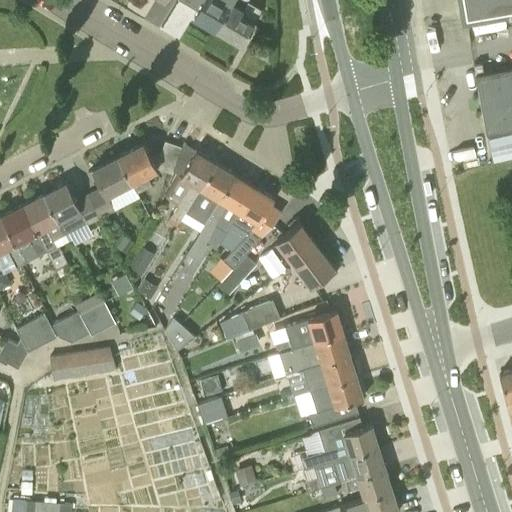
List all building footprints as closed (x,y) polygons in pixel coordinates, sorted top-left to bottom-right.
[(185,0),(198,8),(194,16),(200,19),(199,22),(207,27),(209,25),(215,28),(231,1),(232,0),(232,1),(232,0),(185,0)] [(232,0),(231,1),(215,28),(241,44),(254,22),(253,21),(261,8),(248,0),(243,7),(232,1),(232,0)] [(511,0),(458,0),(463,24),(508,16),(508,11),(511,9),(511,0)] [(486,134),(506,130),(511,129),(511,65),(475,73),(486,134)] [(158,167),(173,172),(182,145),(165,140),(161,151),(152,156),(149,150),(153,148),(148,139),(117,155),(132,182),(133,181),(137,189),(152,181),(147,173),(158,167)] [(199,187),(215,161),(196,149),(186,166),(169,194),(179,201),(172,213),(180,218),(199,187)] [(108,194),(132,182),(117,155),(88,170),(93,179),(97,176),(102,186),(89,193),(101,217),(116,209),(108,194)] [(199,187),(219,199),(226,188),(235,173),(215,161),(199,187)] [(228,204),(238,210),(255,185),(235,173),(226,188),(219,199),(218,201),(187,252),(188,253),(197,258),(198,259),(208,242),(205,241),(228,204)] [(44,192),(57,218),(65,233),(87,221),(88,224),(101,217),(89,193),(76,200),(67,181),(44,192)] [(238,210),(258,222),(274,197),(255,185),(238,210)] [(57,246),(53,238),(65,233),(57,218),(44,192),(23,203),(47,250),(56,267),(65,263),(57,246)] [(34,256),(47,250),(23,203),(2,214),(26,261),(34,256)] [(16,265),(26,261),(2,214),(0,215),(0,248),(6,245),(16,265)] [(293,262),(317,244),(297,217),(289,223),(291,227),(276,238),(293,262)] [(114,244),(126,252),(134,240),(122,232),(114,244)] [(131,267),(142,273),(154,252),(139,243),(127,264),(131,267)] [(310,285),(311,284),(326,273),(329,277),(337,271),(317,244),(293,262),(310,285)] [(193,265),(197,258),(188,253),(184,260),(193,265)] [(256,263),(246,253),(231,269),(242,279),(256,263)] [(0,288),(11,283),(5,271),(3,272),(0,273),(0,288)] [(160,287),(144,276),(136,287),(152,298),(160,287)] [(164,301),(158,297),(153,305),(159,308),(164,301)] [(249,328),(279,316),(272,297),(242,309),(249,328)] [(115,321),(104,300),(80,312),(89,330),(91,333),(115,321)] [(147,307),(137,300),(129,311),(139,318),(147,307)] [(304,343),(343,331),(336,308),(307,317),(311,329),(300,332),(304,343)] [(52,322),(59,335),(72,339),(89,330),(80,312),(79,309),(52,322)] [(249,328),(242,309),(219,320),(226,337),(249,328)] [(56,335),(44,312),(16,326),(21,336),(20,337),(20,338),(26,350),(27,351),(28,350),(56,335)] [(169,335),(182,322),(173,314),(164,328),(169,335)] [(195,334),(182,322),(169,335),(177,348),(195,334)] [(304,343),(297,345),(303,366),(304,367),(321,361),(350,352),(343,331),(304,343)] [(0,360),(6,363),(7,361),(17,342),(6,336),(0,348),(0,360)] [(276,341),(279,351),(293,347),(290,337),(276,341)] [(17,367),(26,350),(20,338),(17,342),(7,361),(17,367)] [(54,378),(117,368),(112,354),(110,345),(49,354),(53,373),(54,378)] [(311,389),(317,387),(357,374),(350,352),(321,361),(304,367),(311,389)] [(511,367),(499,372),(511,412),(511,411),(511,367)] [(358,411),(354,399),(363,396),(357,374),(317,387),(311,389),(317,409),(308,412),(312,425),(358,411)] [(203,395),(215,391),(210,377),(199,380),(203,395)] [(197,402),(202,416),(226,409),(221,394),(197,402)] [(302,455),(306,467),(335,458),(350,453),(378,445),(371,422),(362,425),(359,414),(318,427),(325,448),(302,455)] [(357,475),(385,466),(378,445),(350,453),(335,458),(341,479),(345,478),(345,479),(357,475)] [(363,497),(392,488),(385,466),(357,475),(345,479),(348,489),(360,485),(363,497)] [(252,467),(233,473),(238,487),(257,481),(252,467)] [(320,486),(322,485),(319,476),(304,481),(307,490),(320,486)] [(322,485),(320,486),(323,495),(337,491),(334,482),(322,485)] [(391,511),(399,510),(392,488),(363,497),(364,498),(317,511),(391,511)] [(238,491),(229,493),(231,500),(240,497),(238,491)] [(11,511),(23,511),(25,499),(13,498),(13,500),(11,511)] [(23,511),(35,511),(36,500),(25,499),(23,511)] [(35,511),(47,511),(48,501),(36,500),(35,511)] [(47,511),(58,511),(60,502),(48,501),(47,511)] [(60,502),(58,511),(70,511),(71,503),(60,502)]
